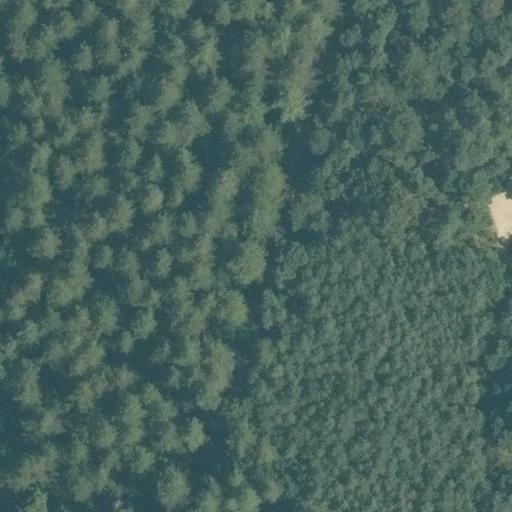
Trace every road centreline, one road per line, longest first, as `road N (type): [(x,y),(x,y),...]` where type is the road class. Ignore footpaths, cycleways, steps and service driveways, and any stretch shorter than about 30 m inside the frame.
road 1 (track): [(181,511),(294,177)]
road 2 (track): [(511,169),(497,209),(486,352),(493,428),(511,486)]
road 3 (track): [(511,217),(453,194),(368,205),(294,177)]
road 4 (track): [(294,177),(346,0)]
